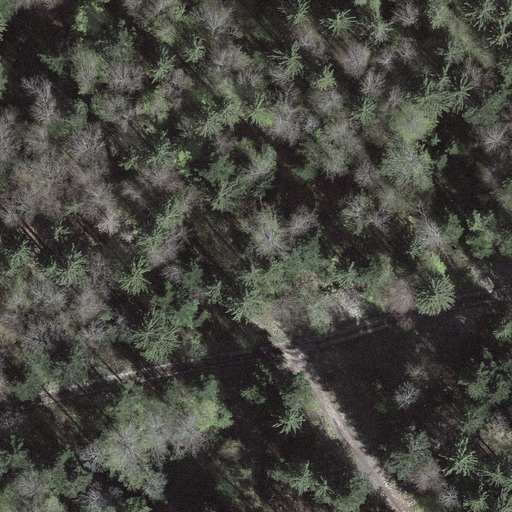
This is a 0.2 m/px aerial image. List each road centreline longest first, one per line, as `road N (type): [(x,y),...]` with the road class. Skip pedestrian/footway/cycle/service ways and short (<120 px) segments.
road 1 (track): [(0,416),(511,295)]
road 2 (track): [(294,350),(340,434),(398,511)]
